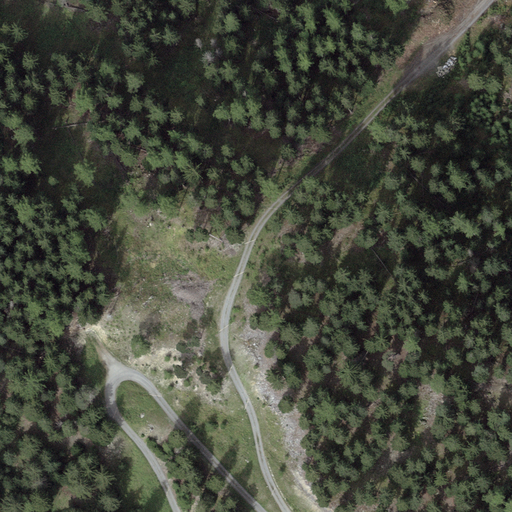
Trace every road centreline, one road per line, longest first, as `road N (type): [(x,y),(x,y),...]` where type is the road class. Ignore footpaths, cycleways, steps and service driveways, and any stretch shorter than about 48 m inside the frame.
road 1 (track): [(287,511),(264,468),(224,344),(254,232),(488,0)]
road 2 (track): [(176,511),(157,461),(112,407),(114,381),(134,374),(264,511)]
